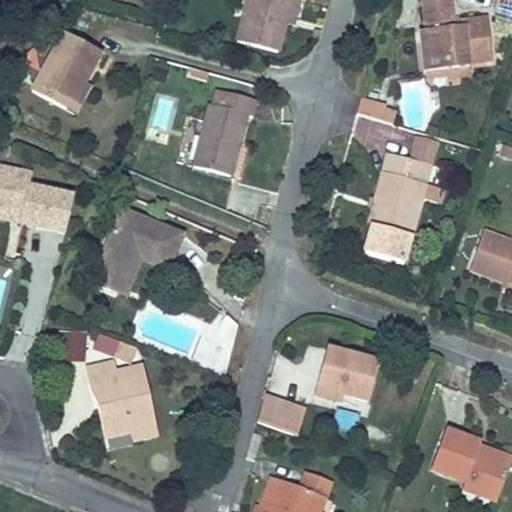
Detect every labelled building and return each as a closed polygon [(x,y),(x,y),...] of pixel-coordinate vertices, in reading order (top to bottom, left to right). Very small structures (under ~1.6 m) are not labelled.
[(286,24),(291,3),(298,5),(299,0),(248,0),(238,42),(278,53),(286,24)] [(420,31),(424,72),(469,68),(471,68),(471,63),(492,61),(487,19),(452,23),(450,0),(422,0),(426,30),(420,31)] [(511,0),(495,0),(493,11),(511,16),(511,0)] [(293,26),(298,5),(291,3),(286,24),(293,26)] [(83,85),(100,54),(63,34),(31,93),(73,116),(89,88),(83,85)] [(424,72),(425,79),(469,75),(469,68),(424,72)] [(208,74),(188,69),(186,77),(206,82),(208,74)] [(204,121),(192,167),(210,172),(231,178),(247,118),(252,118),(256,103),(217,92),(213,106),(208,106),(204,121)] [(360,100),(356,115),(380,122),(384,109),(385,107),(360,100)] [(384,109),(380,122),(392,126),(395,113),(384,109)] [(426,185),(438,144),(416,137),(409,161),(387,155),(371,209),(375,210),(371,225),(411,237),(422,198),(418,197),(421,186),(425,187),(426,185)] [(0,212),(20,217),(18,224),(63,235),(72,197),(28,187),(31,175),(0,167),(0,212)] [(231,178),(210,172),(210,176),(229,182),(231,178)] [(422,198),(422,200),(439,205),(443,191),(426,185),(425,187),(421,186),(418,197),(422,198)] [(89,282),(112,292),(120,274),(126,277),(137,249),(171,264),(183,237),(121,210),(89,282)] [(20,217),(0,212),(0,219),(18,224),(20,217)] [(469,271),(499,282),(511,286),(511,243),(484,233),(469,271)] [(318,258),(321,243),(312,241),(308,255),(318,258)] [(112,292),(124,298),(141,259),(168,270),(171,264),(137,249),(126,277),(120,274),(112,292)] [(511,286),(499,282),(497,287),(511,292),(511,286)] [(85,364),(87,333),(56,332),(55,363),(85,364)] [(327,349),(313,396),(341,404),(342,398),(367,404),(378,363),(327,349)] [(138,358),(116,363),(118,373),(141,368),(138,358)] [(98,407),(105,438),(131,432),(133,441),(158,435),(143,367),(141,368),(118,373),(116,363),(86,370),(91,391),(98,390),(101,406),(98,407)] [(91,391),(98,407),(101,406),(98,390),(91,391)] [(264,397),(257,424),(297,438),(305,411),(264,397)] [(355,436),(358,415),(335,412),(332,433),(355,436)] [(496,503),(510,464),(476,452),(478,446),(480,443),(444,430),(430,470),(464,483),(461,490),(496,503)] [(260,437),(252,436),(246,459),(253,461),(260,437)] [(476,452),(510,464),(511,459),(511,458),(478,446),(476,452)] [(272,511),(260,506),(257,505),(254,511),(312,511),(318,497),(325,499),(331,482),(306,472),(300,488),(283,482),(272,511)] [(271,478),(260,506),(272,511),(283,482),(271,478)] [(312,511),(320,511),(325,499),(318,497),(312,511)]
